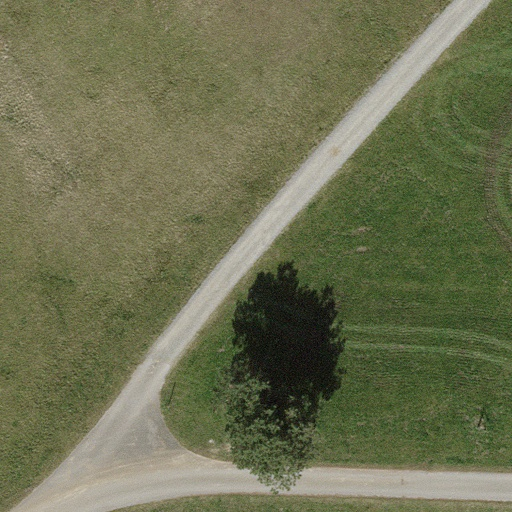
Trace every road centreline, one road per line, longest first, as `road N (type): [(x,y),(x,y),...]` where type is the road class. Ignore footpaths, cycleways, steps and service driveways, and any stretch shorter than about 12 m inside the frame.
road 1 (track): [(104,495),(132,413),(160,362),(295,195),(475,0)]
road 2 (track): [(104,495),(229,477),(511,487)]
